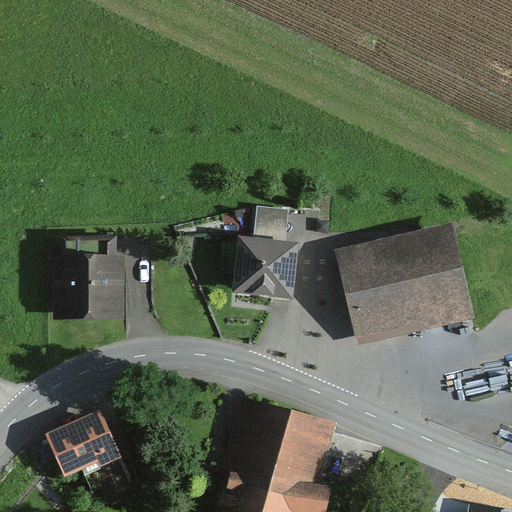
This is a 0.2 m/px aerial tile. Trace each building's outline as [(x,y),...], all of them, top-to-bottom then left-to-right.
[(258,208),(257,242),(289,243),(290,209),(258,208)] [(459,230),(346,255),(365,344),(478,319),(459,230)] [(306,248),(253,241),(246,294),(299,301),(306,248)] [(125,242),(61,244),(63,316),(127,315),(125,242)] [(316,511),(336,426),(251,406),(226,511),(316,511)] [(104,416),(59,437),(77,475),(94,466),(108,495),(135,482),(104,416)]
